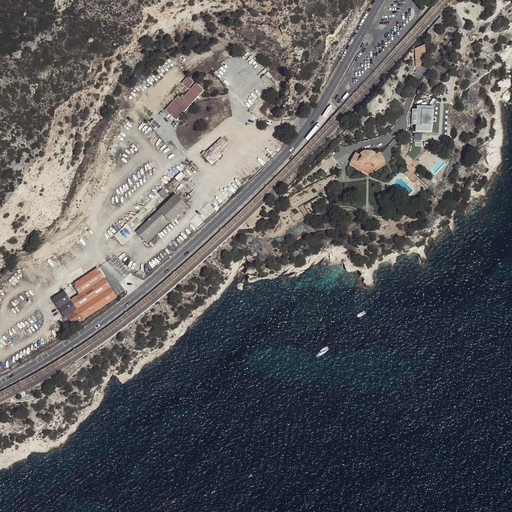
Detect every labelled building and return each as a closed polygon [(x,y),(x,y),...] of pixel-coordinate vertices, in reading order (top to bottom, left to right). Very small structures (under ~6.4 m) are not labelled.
[(416,47),(417,65),(427,65),(426,46),(416,47)] [(274,84),(265,75),(261,79),(269,88),(274,84)] [(197,77),(170,108),(178,116),(206,86),(197,77)] [(434,109),(419,107),(417,132),(432,134),(434,109)] [(120,121),(114,115),(110,120),(115,126),(120,121)] [(363,125),(371,118),(365,115),(359,121),(363,125)] [(224,133),(204,151),(211,158),(230,140),(224,133)] [(349,164),(360,168),(365,164),(370,164),(372,166),(374,168),(385,164),(379,152),(375,154),(374,153),(367,151),(363,151),(358,154),(359,155),(355,153),(349,164)] [(409,194),(413,189),(405,182),(400,187),(409,194)] [(151,213),(159,203),(161,204),(170,195),(162,187),(151,198),(152,199),(144,207),(151,213)] [(177,192),(138,230),(148,241),(187,202),(177,192)] [(198,227),(216,210),(209,203),(191,220),(198,227)] [(253,219),(266,208),(263,205),(251,217),(253,219)] [(368,246),(366,236),(356,239),(359,248),(368,246)] [(66,290),(53,299),(65,318),(68,316),(74,325),(118,297),(99,269),(70,288),(68,286),(65,288),(66,290)]
